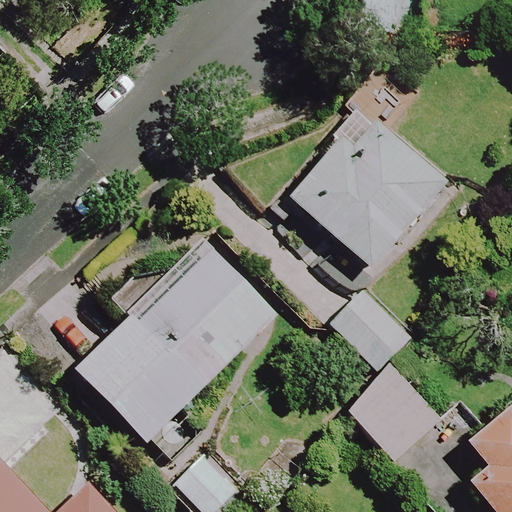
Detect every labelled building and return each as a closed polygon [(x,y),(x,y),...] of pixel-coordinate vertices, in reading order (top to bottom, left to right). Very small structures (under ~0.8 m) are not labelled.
[(440,193),(357,122),(283,208),(367,279),(440,193)] [(273,322),(200,250),(70,383),(143,454),(273,322)] [(407,342),(357,298),(326,334),(376,378),(407,342)] [(437,423),(385,375),(342,421),(393,469),(437,423)] [(511,511),(511,419),(508,415),(464,454),(483,477),(465,492),(482,511),(511,511)] [(458,472),(455,433),(428,435),(431,474),(458,472)] [(219,511),(234,498),(200,462),(171,491),(191,511),(219,511)] [(60,511),(33,511),(0,477),(0,511),(103,511),(82,490),(60,511)]
